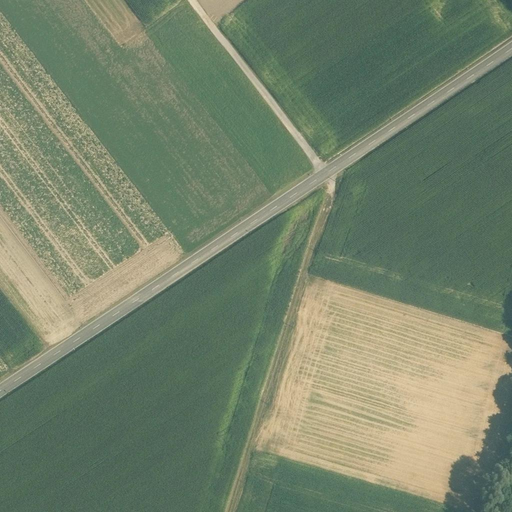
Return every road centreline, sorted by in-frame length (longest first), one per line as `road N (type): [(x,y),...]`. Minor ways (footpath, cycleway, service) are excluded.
road 1 (secondary): [(511,48),(0,392)]
road 2 (track): [(329,170),(333,190),(233,511)]
road 3 (track): [(324,173),(193,0)]
